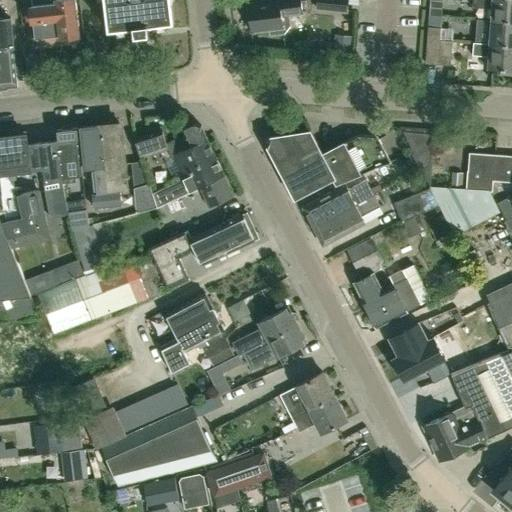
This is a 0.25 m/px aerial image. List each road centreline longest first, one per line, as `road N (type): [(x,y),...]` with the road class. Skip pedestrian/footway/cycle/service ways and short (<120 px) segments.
road 1 (residential): [(442,488),(398,434),(214,87)]
road 2 (residential): [(214,87),(511,105)]
road 3 (residential): [(0,110),(214,87)]
